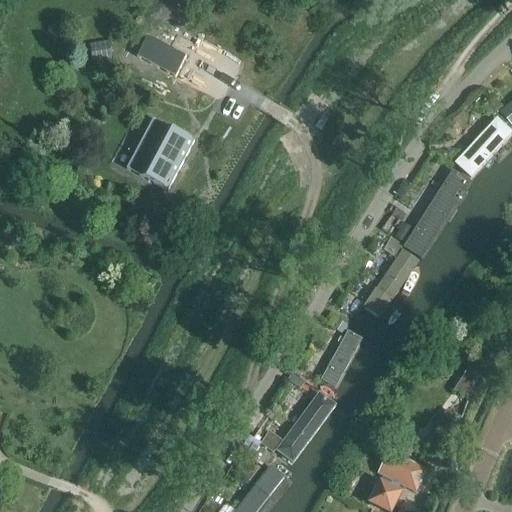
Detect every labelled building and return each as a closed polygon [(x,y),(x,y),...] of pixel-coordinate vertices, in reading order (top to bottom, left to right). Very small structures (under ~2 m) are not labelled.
[(157,51),(148,68),(186,89),(196,71),(157,51)] [(486,100),(478,107),(491,121),(499,113),(486,100)] [(511,104),(499,115),(511,129),(511,104)] [(153,121),(131,162),(146,170),(142,177),(140,176),(139,177),(168,193),(194,143),(153,121)] [(511,136),(497,123),(455,168),(471,182),(511,138),(511,136)] [(403,252),(422,264),(472,186),(452,174),(403,252)] [(403,225),(395,238),(403,243),(411,231),(403,225)] [(391,239),(384,251),(392,256),(396,250),(400,243),(391,239)] [(402,254),(362,313),(379,324),(420,265),(402,254)] [(338,321),(333,330),(342,335),(347,326),(345,325),(338,321)] [(347,334),(320,384),(336,392),(363,343),(347,334)] [(469,370),(456,390),(467,398),(480,377),(469,370)] [(304,385),(291,376),(287,382),(299,391),(304,385)] [(320,397),(276,455),(293,468),(337,410),(320,397)] [(283,443),(270,433),(261,446),(274,456),(283,443)] [(441,436),(434,455),(446,460),(453,440),(441,436)] [(383,477),(369,505),(381,511),(392,511),(402,495),(399,494),(403,487),(416,494),(426,473),(389,454),(378,475),(383,477)] [(260,472),(251,465),(242,477),(251,484),(260,472)] [(236,511),(260,511),(286,480),(271,468),(236,511)]
